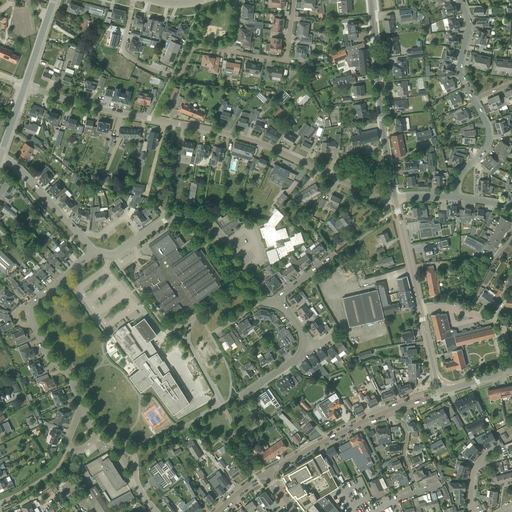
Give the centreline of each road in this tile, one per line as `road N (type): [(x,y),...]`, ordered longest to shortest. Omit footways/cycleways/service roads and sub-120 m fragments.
road 1 (unclassified): [(394,200),(251,139),(107,112),(25,86)]
road 2 (tertiary): [(394,200),(370,0)]
road 3 (unclassified): [(261,300),(202,225),(163,220),(139,237)]
road 4 (residential): [(265,473),(389,410)]
road 5 (residential): [(511,359),(495,321),(419,306)]
